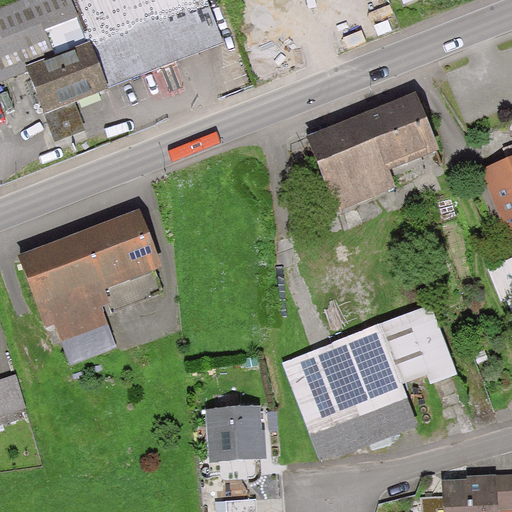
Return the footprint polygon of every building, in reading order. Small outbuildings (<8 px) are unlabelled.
[(71,0),(20,0),(0,8),(0,70),(22,61),(50,50),(41,28),(77,13),(71,0)] [(86,36),(106,86),(221,40),(205,0),(71,0),(77,13),(86,36)] [(50,50),(22,61),(50,129),(80,118),(72,99),(106,86),(86,36),(50,50)] [(417,83),(303,126),(334,208),(398,183),(388,156),(437,137),(417,83)] [(511,142),(478,156),(511,238),(511,257),(500,262),(507,281),(511,278),(511,142)] [(139,210),(19,255),(46,328),(59,323),(72,358),(111,344),(92,292),(101,289),(98,281),(157,259),(139,210)] [(427,302),(280,357),(316,453),(413,416),(401,384),(454,364),(444,339),(455,335),(446,312),(433,317),(427,302)] [(15,373),(0,378),(0,421),(29,411),(15,373)] [(258,397),(207,398),(209,459),(259,457),(258,397)] [(511,466),(439,470),(441,511),(496,511),(496,506),(511,505),(511,466)] [(257,511),(257,493),(215,494),(215,511),(257,511)]
